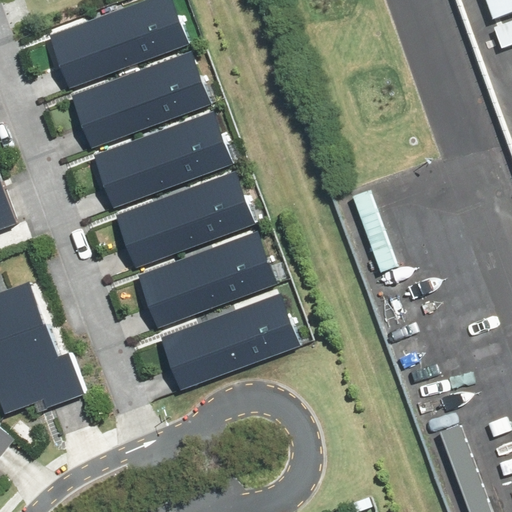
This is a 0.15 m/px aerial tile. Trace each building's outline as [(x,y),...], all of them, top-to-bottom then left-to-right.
[(170,0),(152,0),(50,38),(70,90),(187,46),(170,0)] [(511,0),(488,0),(495,20),(511,14),(511,0)] [(190,54),(72,97),(92,149),(210,105),(190,54)] [(212,114),(94,158),(114,209),(232,166),(212,114)] [(234,173),(116,217),(136,269),(253,225),(234,173)] [(0,183),(0,230),(15,225),(0,183)] [(256,234),(139,277),(158,327),(275,284),(256,234)] [(29,281),(0,291),(0,401),(4,412),(43,398),(46,407),(82,393),(67,352),(56,356),(29,281)] [(280,293),(162,337),(181,388),(299,345),(280,293)] [(493,511),(461,419),(441,426),(470,511),(493,511)] [(0,455),(13,440),(0,428),(0,455)]
